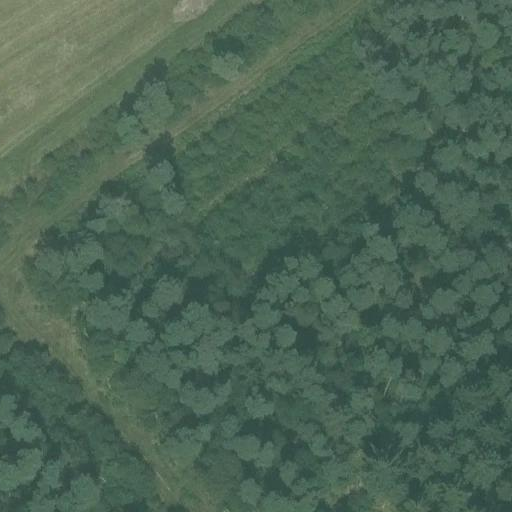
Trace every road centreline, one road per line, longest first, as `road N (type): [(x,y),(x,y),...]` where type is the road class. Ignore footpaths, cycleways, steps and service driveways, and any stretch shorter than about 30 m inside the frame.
road 1 (track): [(342,0),(0,250)]
road 2 (track): [(177,511),(0,279)]
